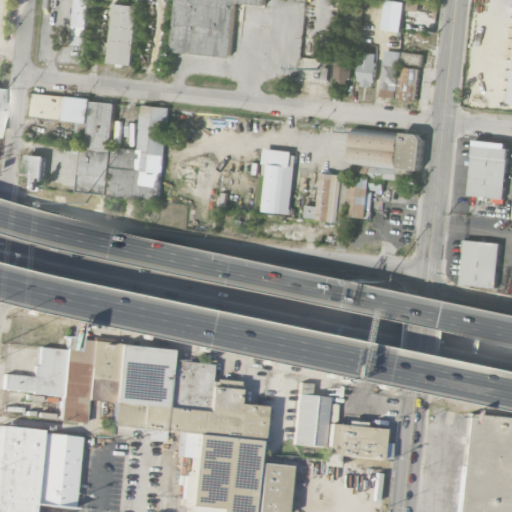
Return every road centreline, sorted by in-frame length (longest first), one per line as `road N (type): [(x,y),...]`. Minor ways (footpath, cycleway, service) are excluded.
road 1 (motorway): [(511,354),(0,240)]
road 2 (motorway): [(0,286),(511,394)]
road 3 (motorway): [(511,326),(0,220)]
road 4 (residential): [(511,129),(20,79)]
road 5 (secondary): [(426,284),(147,237),(8,200)]
road 6 (motorway): [(0,257),(353,334)]
road 7 (secondary): [(13,301),(315,365)]
road 8 (secondary): [(424,301),(454,0)]
road 9 (residential): [(8,200),(28,0)]
road 10 (motorway): [(353,334),(511,366)]
road 11 (secondary): [(402,511),(416,378)]
